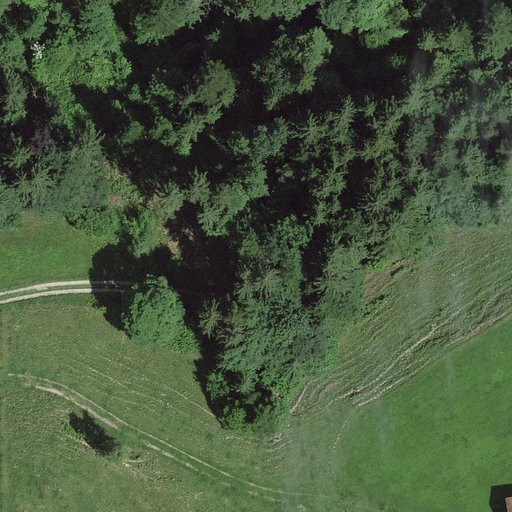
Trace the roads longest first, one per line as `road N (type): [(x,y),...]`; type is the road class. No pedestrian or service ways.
road 1 (track): [(511,51),(388,118),(362,145),(347,202),(306,291),(275,306),(182,287),(46,285),(0,298)]
road 2 (track): [(0,380),(60,388),(255,494),(326,511)]
